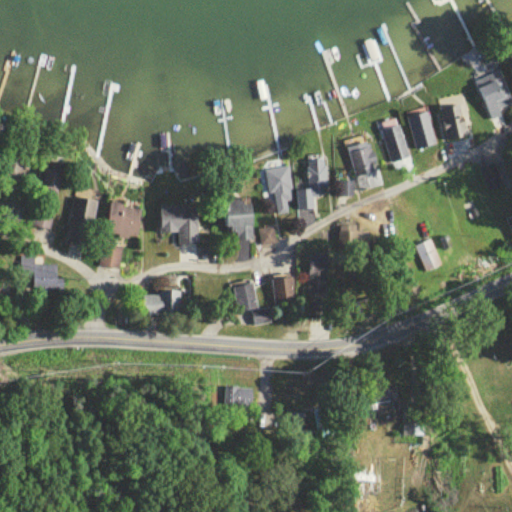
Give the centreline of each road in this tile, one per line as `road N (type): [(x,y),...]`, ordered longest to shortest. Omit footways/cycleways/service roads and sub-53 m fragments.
road 1 (residential): [(0,227),(99,286),(167,269),(231,267),(407,180),(511,116)]
road 2 (residential): [(0,338),(319,345),(363,339),(511,275)]
